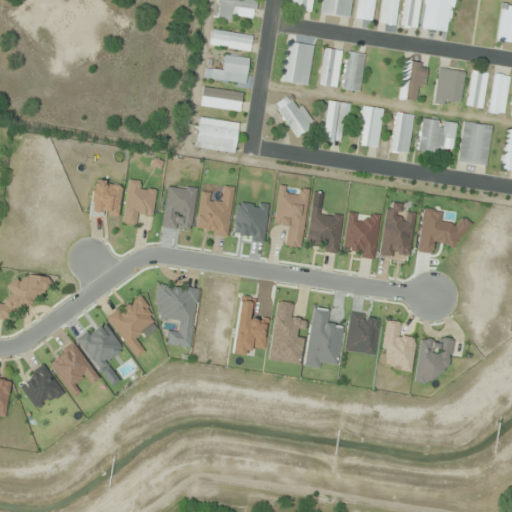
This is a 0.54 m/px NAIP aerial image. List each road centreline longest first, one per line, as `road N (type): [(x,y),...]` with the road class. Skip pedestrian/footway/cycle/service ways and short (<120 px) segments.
road 1 (residential): [(0,347),(23,343),(147,252),(428,297)]
road 2 (residential): [(249,147),(511,188)]
road 3 (residential): [(269,19),(511,57)]
road 4 (residential): [(272,0),(249,147)]
